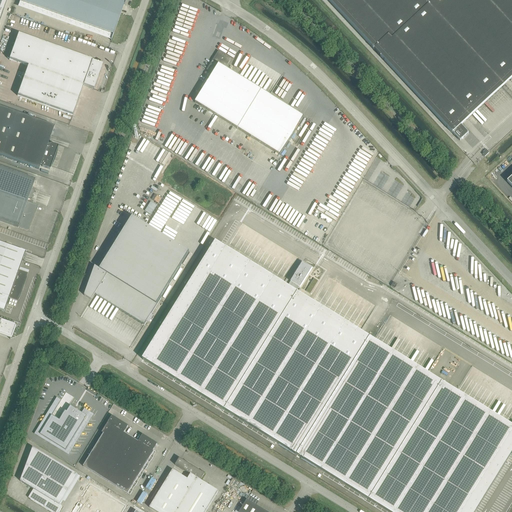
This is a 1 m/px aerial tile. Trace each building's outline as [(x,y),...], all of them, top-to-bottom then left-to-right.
[(111,41),(124,5),(125,0),(20,0),(20,2),(113,35),(111,40),(111,41)] [(511,0),(328,0),(374,49),(374,50),(374,49),(381,57),(452,133),(453,133),(460,141),(468,133),(461,125),(511,77),(511,0)] [(73,116),(83,86),(93,90),(102,65),(92,61),(92,60),(18,34),(9,59),(28,66),(17,96),(73,116)] [(213,74),(195,103),(280,156),(304,117),(289,108),(285,106),(236,75),(232,73),(233,73),(225,68),(231,59),(218,51),(207,70),(213,74)] [(48,144),(54,127),(0,107),(0,155),(39,170),(40,165),(42,166),(42,167),(50,169),(50,168),(51,167),(52,165),(53,164),(54,162),(54,161),(55,160),(55,158),(56,157),(56,156),(56,154),(57,153),(57,151),(57,149),(58,148),(57,148),(58,147),(50,144),(50,145),(48,144)] [(0,221),(18,228),(18,227),(27,230),(36,207),(26,204),(35,180),(0,167),(0,221)] [(151,202),(145,211),(151,215),(157,205),(151,202)] [(388,232),(387,230),(356,212),(352,217),(351,216),(351,214),(344,213),(339,221),(345,220),(345,218),(350,219),(347,231),(343,232),(351,241),(343,243),(342,239),(340,243),(344,244),(348,243),(341,249),(339,246),(338,249),(342,250),(336,251),(391,284),(410,251),(396,248),(393,255),(391,245),(396,244),(386,232),(388,232)] [(92,300),(95,295),(144,325),(189,253),(132,217),(100,269),(95,266),(84,296),(92,300)] [(0,310),(4,311),(9,298),(17,301),(19,298),(19,299),(27,276),(26,276),(28,273),(19,270),(25,252),(0,242),(0,310)] [(294,290),(288,287),(215,242),(143,359),(388,511),(474,511),(511,452),(511,426),(432,376),(294,290)] [(296,286),(300,288),(312,269),(302,263),(291,282),(292,283),(290,287),(288,286),(288,287),(294,290),(296,286)] [(0,333),(10,337),(10,339),(15,326),(0,320),(0,333)] [(47,423),(40,435),(66,451),(87,416),(82,413),(71,406),(70,406),(69,408),(67,412),(65,411),(60,420),(52,415),(47,423)] [(94,449),(83,466),(130,495),(131,494),(130,494),(133,491),(131,490),(131,488),(133,486),(135,487),(136,486),(138,482),(136,481),(137,480),(136,480),(138,477),(140,478),(141,478),(141,477),(143,474),(141,473),(142,471),(143,469),(146,470),(146,469),(148,465),(146,464),(147,463),(148,460),(149,460),(151,461),(153,457),(151,456),(152,454),(153,452),(154,452),(154,451),(153,451),(154,449),(155,449),(156,446),(157,444),(158,445),(158,444),(152,440),(151,442),(149,440),(149,439),(143,435),(140,439),(138,442),(124,433),(125,431),(126,431),(127,428),(128,427),(128,426),(129,427),(127,425),(119,420),(118,420),(112,416),(111,418),(102,433),(103,434),(96,446),(94,449)] [(29,498),(51,511),(59,511),(62,507),(63,507),(60,505),(78,475),(33,448),(20,481),(34,489),(29,498)] [(204,474),(184,461),(179,458),(178,461),(175,465),(191,474),(188,479),(173,470),(150,508),(156,511),(205,511),(218,491),(200,480),(204,474)] [(90,483),(72,511),(122,511),(127,505),(90,483)] [(266,511),(247,500),(239,511),(266,511)]
